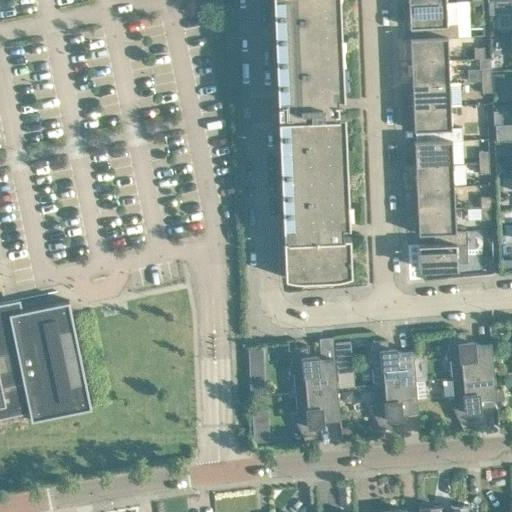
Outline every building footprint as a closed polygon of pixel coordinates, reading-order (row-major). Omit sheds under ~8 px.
[(273,0),(284,239),(343,237),(342,225),(350,225),(345,113),(338,114),(338,95),(344,95),(340,0),(273,0)] [(457,1),(446,2),(409,3),(410,27),(411,27),(418,27),(436,26),(437,37),(448,37),(458,37),(457,24),(457,1)] [(449,59),(448,37),(437,37),(418,38),(410,38),(411,61),(449,59)] [(484,58),(484,47),(474,47),(474,58),(484,58)] [(449,82),(449,59),(411,61),(412,84),(449,82)] [(491,80),(491,69),(481,70),(481,81),(491,80)] [(492,92),(491,80),(481,81),(482,92),(492,92)] [(460,82),(449,82),(412,84),(413,107),(450,105),(461,105),(460,82)] [(451,127),(450,105),(413,107),(414,130),(422,130),(422,141),(452,140),(452,141),(462,140),(462,127),(451,127)] [(458,115),(458,126),(482,127),(482,116),(458,115)] [(453,163),(452,141),(452,140),(422,141),(414,141),(415,165),(453,163)] [(489,161),(488,150),(478,151),(479,162),(489,161)] [(489,172),(489,161),(479,162),(479,173),(489,172)] [(454,186),(453,163),(415,165),(416,187),(454,186)] [(455,208),(454,186),(416,187),(417,210),(455,208)] [(457,206),(475,206),(475,196),(457,196),(457,206)] [(491,207),(490,196),(480,196),(481,207),(491,207)] [(491,218),(491,207),(481,207),(481,218),(491,218)] [(456,230),(455,208),(417,210),(418,233),(426,233),(446,232),(445,232),(456,231),(456,230)] [(511,218),(511,209),(498,210),(499,219),(511,218)] [(495,232),(511,231),(511,220),(494,221),(495,232)] [(466,230),(456,230),(456,231),(445,232),(446,232),(446,243),(427,244),(419,244),(420,268),(431,268),(432,273),(446,271),(446,267),(453,267),(457,267),(457,262),(467,261),(467,243),(466,230)] [(352,275),(350,237),(350,236),(343,237),(284,239),(286,277),(289,279),(298,280),(306,280),(332,279),(340,278),(344,277),(352,275)] [(91,407),(69,300),(22,310),(0,314),(0,411),(17,408),(18,414),(30,412),(32,420),(91,407)] [(491,343),(467,345),(466,332),(452,333),(453,332),(451,332),(445,358),(446,358),(446,357),(450,358),(452,377),(494,374),(491,343)] [(413,350),(412,350),(388,352),(387,339),(374,340),(374,339),(373,339),(366,365),(367,365),(367,364),(372,366),(373,385),(416,380),(413,350)] [(335,357),(334,357),(310,359),(309,346),(296,347),(296,346),(295,346),(288,372),(289,373),(289,372),(293,373),(295,392),(337,388),(335,357)] [(497,404),(494,374),(452,377),(454,396),(450,398),(449,397),(448,398),(460,422),(461,422),(460,421),(474,420),(472,406),(497,404)] [(419,411),(416,380),(373,385),(375,403),(371,405),(371,404),(370,405),(381,429),(382,429),(382,428),(395,427),(394,413),(419,411)] [(340,418),(337,388),(295,392),(297,410),(293,412),(292,412),(303,436),(304,436),(304,435),(317,434),(316,421),(340,418)]
